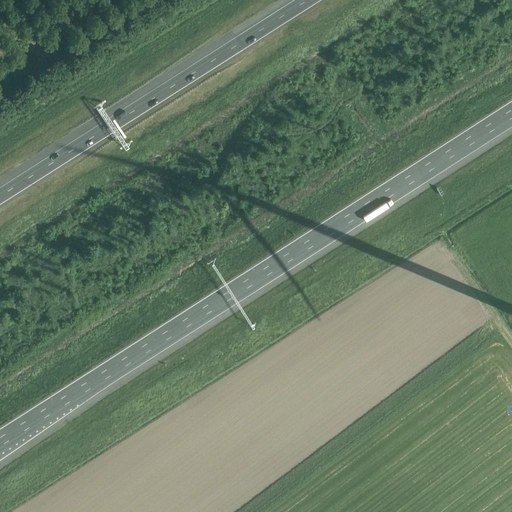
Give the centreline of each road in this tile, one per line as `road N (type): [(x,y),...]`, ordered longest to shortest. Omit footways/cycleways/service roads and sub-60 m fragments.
road 1 (motorway): [(0,443),(511,114)]
road 2 (motorway): [(309,0),(0,196)]
